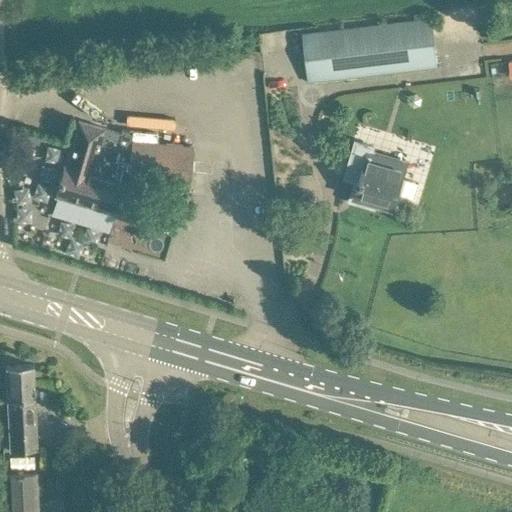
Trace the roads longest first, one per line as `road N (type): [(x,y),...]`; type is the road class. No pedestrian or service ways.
road 1 (tertiary): [(325,392),(394,429),(511,463)]
road 2 (tertiary): [(511,422),(325,392)]
road 3 (tertiary): [(325,392),(162,343)]
road 4 (tertiary): [(133,334),(0,296)]
